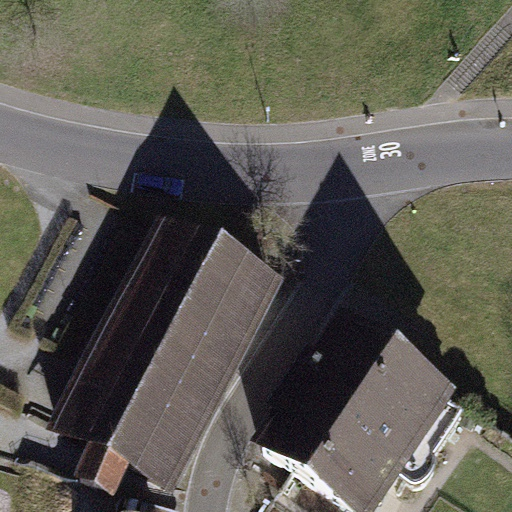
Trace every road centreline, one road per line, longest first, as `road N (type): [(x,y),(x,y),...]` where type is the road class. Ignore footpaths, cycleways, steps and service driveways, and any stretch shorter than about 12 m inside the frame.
road 1 (residential): [(0,134),(102,163),(201,175),(401,161)]
road 2 (residential): [(401,161),(224,446),(207,511)]
